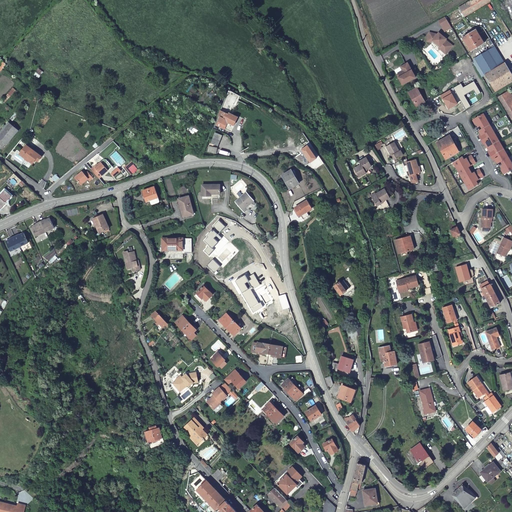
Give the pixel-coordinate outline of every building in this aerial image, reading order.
[(486,0),(474,0),(459,9),(464,17),(488,3),(487,1),(486,0)] [(446,17),(439,21),(442,27),(449,23),(446,17)] [(477,30),(464,38),(472,51),(484,43),(477,30)] [(437,34),(429,32),(427,39),(432,40),(439,46),(440,47),(441,45),(448,51),(452,46),(445,40),(446,39),(443,37),(443,38),(440,36),(441,35),(439,33),(437,34)] [(440,47),(439,46),(438,48),(445,54),(448,51),(441,45),(440,47)] [(486,75),(497,69),(485,49),(474,55),(486,75)] [(402,70),(403,73),(397,76),(401,83),(402,83),(403,85),(411,80),(410,79),(414,77),(412,72),(406,62),(399,65),(402,70)] [(511,74),(506,64),(497,69),(486,75),(484,76),(486,80),(489,79),(495,90),(511,80),(511,74)] [(418,91),(410,95),(418,107),(425,103),(418,91)] [(511,120),(511,95),(509,91),(498,98),(511,120)] [(227,99),(218,117),(221,119),(218,124),(226,129),(229,123),(231,124),(233,119),(225,115),(232,102),(227,99)] [(511,171),(511,164),(484,116),(474,121),(478,128),(481,127),(483,130),(479,132),(482,137),(480,138),(484,146),(486,144),(491,153),(489,154),(493,162),(495,161),(498,165),(501,163),(503,166),(501,168),(505,175),(511,171)] [(9,125),(0,134),(0,142),(5,148),(18,133),(9,125)] [(223,135),(215,131),(209,142),(217,146),(223,135)] [(460,153),(451,138),(440,145),(449,159),(460,153)] [(395,142),(387,147),(392,156),(393,156),(396,160),(404,155),(401,151),(400,151),(395,142)] [(28,144),(21,153),(34,163),(37,159),(39,160),(43,155),(28,144)] [(464,161),(463,158),(453,164),(469,191),(478,186),(476,182),(484,178),(480,171),(473,174),(472,175),(468,169),(470,168),(476,164),(472,157),(464,161)] [(361,165),(354,168),(359,177),(366,173),(364,170),(371,166),(366,158),(359,162),(361,165)] [(411,182),(413,183),(418,182),(416,174),(423,172),(422,166),(418,166),(416,160),(406,162),(409,171),(409,173),(411,182)] [(95,167),(91,170),(99,179),(109,172),(102,163),(98,166),(95,168),(95,167)] [(291,186),(300,181),(294,169),(285,174),(291,186)] [(83,172),(75,178),(81,186),(88,180),(90,182),(93,179),(88,173),(85,175),(83,172)] [(220,185),(202,187),(203,197),(212,196),(212,194),(220,193),(220,185)] [(142,191),(146,202),(149,201),(157,198),(153,187),(142,191)] [(390,197),(385,187),(370,195),(376,204),(390,197)] [(13,195),(5,189),(0,195),(0,206),(2,209),(8,202),(7,201),(13,195)] [(247,191),(236,201),(245,211),(248,208),(246,206),(251,202),(252,203),(255,199),(247,191)] [(188,196),(178,199),(183,217),(193,214),(188,196)] [(314,206),(309,198),(296,206),(301,214),(303,213),(305,217),(311,213),(308,210),(314,206)] [(482,210),(481,229),(491,230),(491,229),(491,220),(493,220),(493,211),(482,210)] [(98,215),(93,217),(101,234),(110,229),(104,216),(100,218),(98,215)] [(45,219),(41,221),(46,232),(55,227),(50,218),(46,220),(45,219)] [(46,232),(41,221),(36,223),(37,225),(33,227),(38,236),(46,232)] [(457,227),(455,223),(453,225),(453,226),(450,228),(455,237),(461,235),(460,232),(457,227)] [(16,237),(21,247),(30,243),(25,233),(21,236),(20,234),(16,237)] [(398,239),(402,252),(411,249),(408,242),(411,241),(409,235),(398,239)] [(12,252),(21,247),(16,237),(11,239),(12,240),(7,242),(12,252)] [(183,239),(163,240),(163,251),(183,251),(183,239)] [(398,253),(402,252),(398,239),(394,240),(398,253)] [(506,258),(509,250),(510,251),(511,247),(511,241),(505,239),(497,254),(506,258)] [(130,251),(125,252),(128,269),(133,268),(134,272),(142,270),(141,266),(139,267),(136,251),(130,253),(130,251)] [(416,275),(395,280),(398,292),(408,289),(408,288),(418,285),(416,275)] [(346,292),(340,282),(334,285),(340,295),(346,292)] [(488,282),(481,286),(486,298),(496,293),(493,287),(492,284),(490,286),(488,282)] [(201,289),(195,295),(204,305),(211,299),(201,289)] [(498,298),(496,293),(486,298),(491,307),(493,306),(494,309),(500,307),(499,304),(500,303),(498,298)] [(450,323),(456,321),(460,320),(455,305),(445,308),(450,323)] [(409,333),(417,330),(415,326),(413,323),(412,322),(415,321),(413,313),(402,316),(406,329),(407,328),(409,333)] [(167,324),(159,315),(155,319),(163,328),(167,324)] [(182,331),(189,324),(182,317),(175,324),(182,331)] [(220,324),(226,330),(233,324),(227,317),(220,324)] [(195,331),(189,324),(182,331),(188,337),(195,331)] [(233,324),(226,330),(233,337),(240,330),(233,324)] [(455,346),(460,345),(459,342),(462,341),(460,332),(463,331),(461,326),(458,327),(451,330),(455,346)] [(498,330),(487,333),(492,351),(500,349),(497,339),(501,338),(498,330)] [(420,345),(425,363),(434,361),(430,343),(420,345)] [(256,356),(269,358),(270,349),(257,347),(256,356)] [(390,347),(379,349),(381,358),(384,358),(384,361),(385,368),(397,366),(394,353),(391,353),(390,347)] [(270,349),(269,358),(280,359),(281,350),(270,349)] [(225,360),(221,355),(219,357),(216,355),(211,359),(218,366),(219,365),(224,361),(225,360)] [(349,374),(354,364),(341,358),(337,368),(349,374)] [(246,381),(239,374),(240,374),(236,370),(225,379),(229,384),(232,381),(239,388),(246,381)] [(186,374),(181,377),(177,381),(177,380),(173,383),(178,388),(183,389),(187,384),(192,381),(193,383),(197,382),(196,373),(188,374),(187,375),(186,374)] [(511,381),(510,374),(500,376),(503,392),(511,389),(511,381)] [(479,399),(484,395),(487,393),(481,385),(482,384),(477,377),(469,384),(479,399)] [(289,378),(281,385),(295,398),(302,392),(300,390),(295,385),(289,378)] [(265,385),(262,382),(256,388),(259,391),(265,385)] [(227,389),(230,392),(231,391),(225,384),(220,388),(224,392),(227,389)] [(357,392),(344,387),(339,399),(352,404),(357,392)] [(215,397),(208,403),(213,410),(221,403),(220,402),(227,396),(226,395),(224,392),(220,388),(212,394),(214,396),(215,397)] [(431,388),(420,391),(425,410),(424,410),(425,415),(437,412),(431,388)] [(302,392),(295,398),(297,400),(304,394),(302,392)] [(486,398),(484,399),(486,402),(494,396),(492,393),(490,395),(486,398)] [(502,407),(494,396),(486,402),(485,403),(488,408),(492,414),(502,407)] [(263,409),(270,416),(277,409),(272,403),(269,406),(268,404),(263,409)] [(322,414),(316,405),(305,412),(308,416),(310,415),(313,420),(322,414)] [(277,409),(270,416),(277,423),(282,418),(280,417),(283,414),(277,409)] [(158,420),(154,412),(148,415),(152,423),(158,420)] [(361,419),(361,418),(358,414),(354,416),(353,415),(348,418),(350,421),(347,424),(352,432),(360,427),(360,425),(359,423),(360,420),(361,419)] [(191,433),(199,442),(202,438),(203,439),(207,434),(199,426),(200,424),(194,417),(184,427),(191,433)] [(473,440),(481,433),(473,425),(465,432),(473,440)] [(150,443),(145,445),(146,446),(153,448),(165,444),(163,439),(159,428),(156,429),(156,427),(151,429),(151,431),(146,433),(150,443)] [(197,443),(199,442),(191,433),(189,435),(197,443)] [(298,436),(290,444),(299,453),(305,447),(302,444),(304,442),(298,436)] [(338,450),(332,439),(323,444),(326,450),(328,449),(331,453),(338,450)] [(486,447),(503,468),(506,466),(500,459),(502,457),(490,443),(486,447)] [(410,453),(423,470),(433,463),(420,446),(410,453)] [(350,492),(356,493),(357,488),(360,489),(366,464),(357,463),(350,492)] [(489,465),(480,473),(490,484),(495,480),(492,477),(499,471),(493,463),(490,465),(489,465)] [(284,478),(281,475),(276,481),(290,495),(302,484),(298,480),(302,476),(293,467),(288,472),(289,473),(284,478)] [(211,485),(206,480),(196,489),(201,495),(211,485)] [(216,490),(211,485),(201,495),(206,500),(216,490)] [(464,509),(474,498),(469,493),(467,495),(463,491),(465,489),(462,485),(451,495),(464,509)] [(288,501),(275,488),(268,494),(282,508),(288,501)] [(365,505),(378,503),(376,488),(363,490),(365,505)] [(221,495),(216,490),(206,500),(211,505),(221,495)] [(226,500),(221,495),(211,505),(216,510),(219,507),(226,500)] [(334,511),(336,508),(326,498),(322,511),(334,511)] [(11,502),(0,499),(0,511),(22,511),(25,503),(17,501),(16,506),(11,504),(11,502)] [(236,511),(226,501),(219,506),(219,507),(221,510),(220,511),(236,511)]
